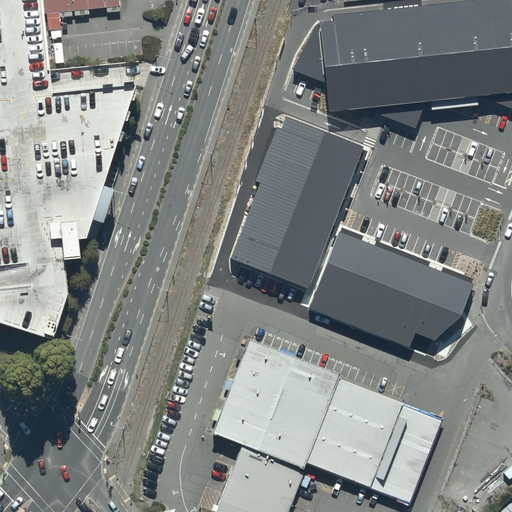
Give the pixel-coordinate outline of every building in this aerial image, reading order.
[(0,0),(0,322),(52,339),(67,293),(64,259),(80,257),(78,238),(86,238),(142,61),(48,71),(40,0),(0,0)] [(121,0),(50,0),(52,16),(122,9),(121,0)] [(332,25),(315,27),(295,71),(324,84),(327,115),(368,111),(414,128),(423,105),(430,104),(431,111),(453,109),(477,106),(477,99),(484,99),(511,109),(511,5),(510,5),(509,0),(498,0),(332,18),(332,25)] [(289,511),(307,465),(340,380),(341,377),(249,340),(213,436),(242,447),(219,507),(214,505),(212,511),(289,511)] [(426,412),(340,380),(307,465),(390,497),(410,505),(443,419),(426,412)] [(511,511),(511,504),(511,503),(501,511),(511,511)]
